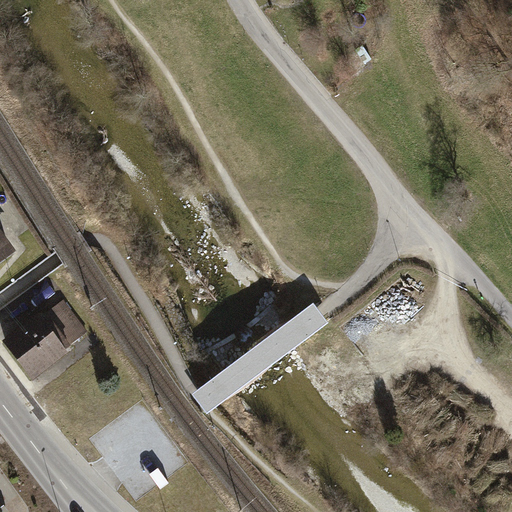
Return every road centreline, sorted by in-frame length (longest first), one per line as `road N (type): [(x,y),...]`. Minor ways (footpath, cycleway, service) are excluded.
road 1 (track): [(109,0),(172,83),(264,244),(306,281),(350,292)]
road 2 (track): [(0,302),(79,245),(99,241),(117,257),(200,405)]
road 3 (residential): [(239,0),(416,223)]
road 4 (track): [(454,262),(446,354),(457,385),(511,425)]
road 5 (primary): [(90,511),(0,399)]
road 6 (residential): [(315,321),(416,223)]
road 7 (track): [(416,223),(511,322)]
